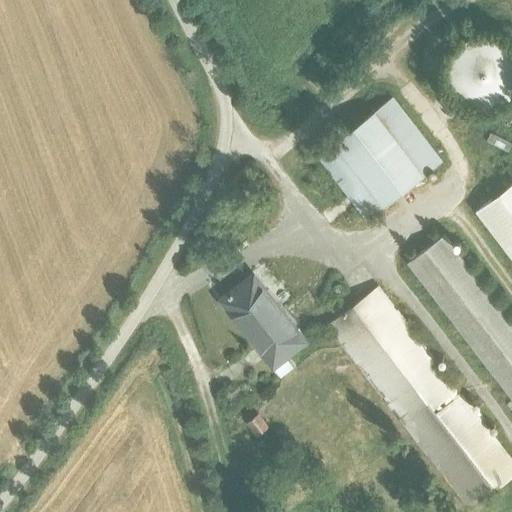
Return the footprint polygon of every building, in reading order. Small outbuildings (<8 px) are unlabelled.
[(442,92),(434,98),(449,117),(457,111),(442,92)] [(392,97),(317,154),(367,219),(442,162),(392,97)] [(511,182),(476,210),(511,257),(511,182)] [(511,321),(445,233),(407,262),(511,399),(511,321)] [(254,275),(222,300),(281,376),(294,366),(288,359),(308,344),(254,275)] [(511,459),(378,286),(328,324),(470,509),(511,477),(511,459)] [(258,414),(248,422),(258,435),(268,427),(258,414)]
